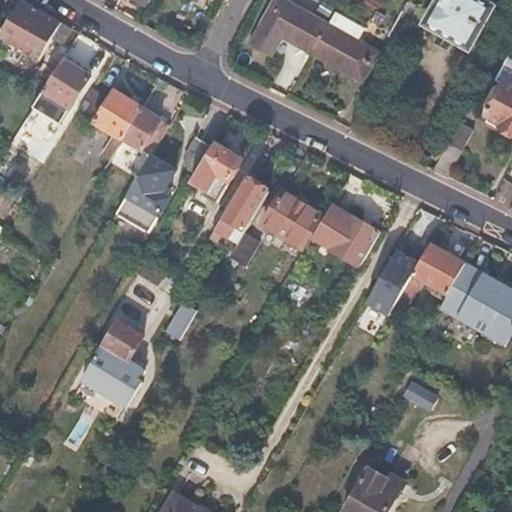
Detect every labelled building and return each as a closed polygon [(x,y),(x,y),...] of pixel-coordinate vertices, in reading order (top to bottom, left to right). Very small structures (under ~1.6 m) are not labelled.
[(21,0),(7,26),(18,33),(13,41),(28,49),(26,53),(41,62),(64,24),(21,0)] [(271,55),(282,36),(311,53),(363,83),(380,54),(328,24),(286,0),(273,0),(260,23),(249,42),(271,55)] [(493,6),(482,0),(439,0),(427,23),(470,48),(493,6)] [(415,17),(403,11),(389,37),(400,44),(415,17)] [(18,33),(7,26),(2,34),(13,41),(18,33)] [(499,78),(504,81),(486,112),(489,114),(485,121),(501,130),(503,126),(511,130),(511,59),(510,59),(499,78)] [(92,77),(65,60),(46,92),(72,108),(92,77)] [(39,103),(14,89),(5,105),(29,120),(39,103)] [(145,107),(117,90),(96,123),(124,141),(126,139),(144,109),(145,107)] [(41,99),(39,103),(29,120),(25,126),(38,135),(55,107),(41,99)] [(171,125),(144,109),(126,139),(152,155),(171,125)] [(474,130),(460,122),(437,162),(452,169),(474,130)] [(214,147),(197,137),(184,161),(199,171),(214,147)] [(216,143),(214,147),(199,171),(193,181),(209,190),(206,194),(220,202),(245,160),(216,143)] [(177,171),(152,155),(117,213),(150,233),(171,198),(163,193),(177,171)] [(452,169),(437,162),(433,169),(448,176),(452,169)] [(271,191),(249,178),(213,237),(222,243),(225,238),(239,246),(246,233),(271,191)] [(324,214),(284,190),(265,223),(304,247),(324,214)] [(334,203),(314,236),(363,265),(382,232),(334,203)] [(246,233),(239,246),(232,257),(246,266),(261,242),(246,233)] [(467,263),(432,243),(421,263),(415,273),(424,278),(450,294),(467,263)] [(301,258),(287,250),(268,282),(282,291),(301,258)] [(399,250),(369,302),(392,314),(398,304),(415,273),(421,263),(399,250)] [(171,272),(147,258),(137,274),(162,288),(171,272)] [(486,274),(467,263),(450,294),(442,308),(508,346),(511,338),(511,288),(503,283),(502,285),(485,276),(486,274)] [(424,278),(415,273),(398,304),(407,309),(424,278)] [(206,301),(200,311),(195,319),(204,324),(214,306),(206,301)] [(200,311),(186,303),(169,332),(182,340),(195,319),(200,311)] [(441,309),(430,303),(422,318),(433,324),(441,309)] [(146,336),(120,321),(85,379),(111,394),(146,336)] [(438,396),(413,381),(404,397),(430,411),(438,396)] [(389,478),(371,467),(345,511),(391,511),(408,483),(391,473),(389,478)] [(210,511),(177,492),(165,511),(210,511)]
